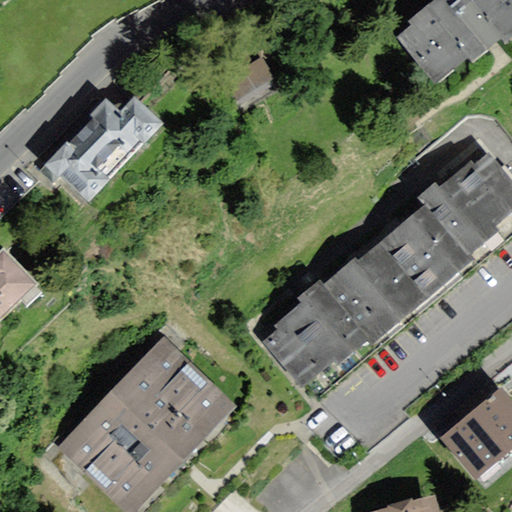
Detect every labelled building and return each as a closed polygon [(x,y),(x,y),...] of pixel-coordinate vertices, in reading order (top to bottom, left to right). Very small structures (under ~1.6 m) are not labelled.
[(415,25),(400,37),(433,80),(468,53),(474,60),(511,29),(511,0),(439,0),(412,22),(415,25)] [(261,60),(226,80),(236,97),(270,77),(261,60)] [(107,100),(92,115),(95,118),(86,127),(69,144),(68,143),(45,167),(57,179),(62,173),(89,199),(108,179),(104,175),(140,137),(144,141),(160,123),(135,100),(130,105),(121,114),(107,100)] [(268,330),(317,391),(511,233),(511,190),(484,156),(435,195),(313,294),(268,330)] [(0,318),(35,284),(2,251),(0,252),(0,318)] [(66,447),(134,511),(181,462),(232,407),(164,343),(66,447)] [(447,437),(478,475),(511,447),(511,403),(503,392),(489,403),(447,437)] [(389,511),(438,511),(434,499),(389,511)]
